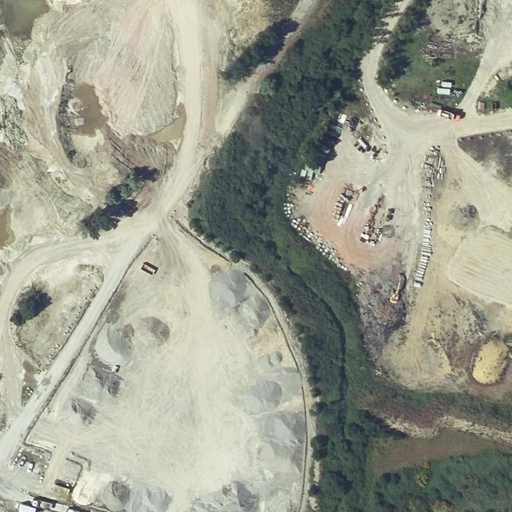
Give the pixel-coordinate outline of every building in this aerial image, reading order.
[(303,167),(317,171),(320,161),(306,156),(303,167)] [(335,258),(332,264),(348,271),(350,266),(335,258)] [(34,472),(31,479),(46,485),(49,478),(34,472)] [(67,492),(68,485),(54,482),(52,489),(67,492)] [(29,511),(33,511),(35,504),(25,502),(23,510),(29,511)] [(67,511),(78,511),(80,509),(60,503),(58,509),(67,511)]
